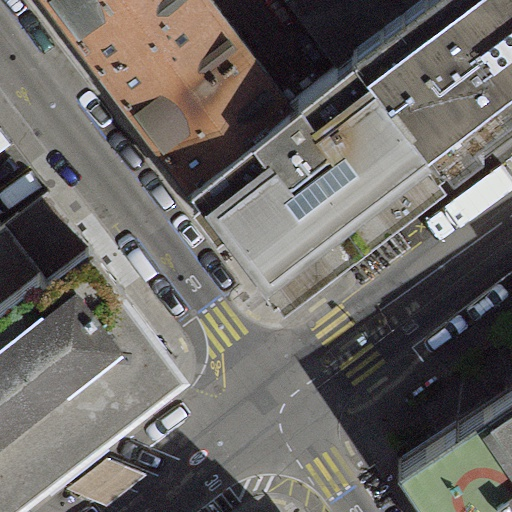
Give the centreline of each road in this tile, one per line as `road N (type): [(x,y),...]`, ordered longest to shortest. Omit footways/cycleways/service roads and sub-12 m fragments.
road 1 (residential): [(288,413),(0,31)]
road 2 (residential): [(288,413),(346,344),(511,221)]
road 3 (residential): [(160,511),(288,413)]
road 4 (residential): [(357,511),(288,413)]
